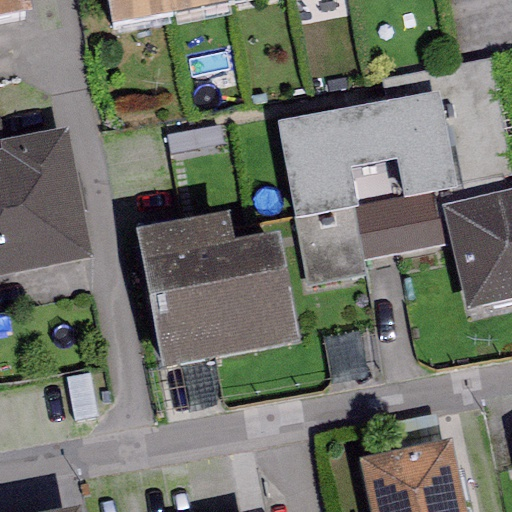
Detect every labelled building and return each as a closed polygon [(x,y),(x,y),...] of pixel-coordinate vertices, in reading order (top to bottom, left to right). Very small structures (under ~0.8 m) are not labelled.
[(25,0),(0,0),(0,28),(30,23),(25,0)] [(168,0),(106,0),(112,32),(172,20),(168,0)] [(231,0),(168,0),(172,20),(234,9),(231,0)] [(231,0),(234,9),(279,0),(231,0)] [(490,63),(381,83),(402,197),(511,177),(490,63)] [(67,135),(0,147),(0,151),(1,157),(0,157),(0,283),(92,266),(67,135)] [(193,157),(200,212),(239,206),(232,152),(193,157)] [(438,194),(355,210),(364,265),(449,249),(441,213),(438,194)] [(511,196),(441,213),(449,249),(465,316),(511,304),(511,196)] [(355,210),(293,220),(305,290),(367,280),(364,265),(355,210)] [(228,223),(136,239),(160,378),(299,353),(279,242),(233,250),(228,223)] [(461,511),(448,447),(357,466),(367,511),(461,511)]
